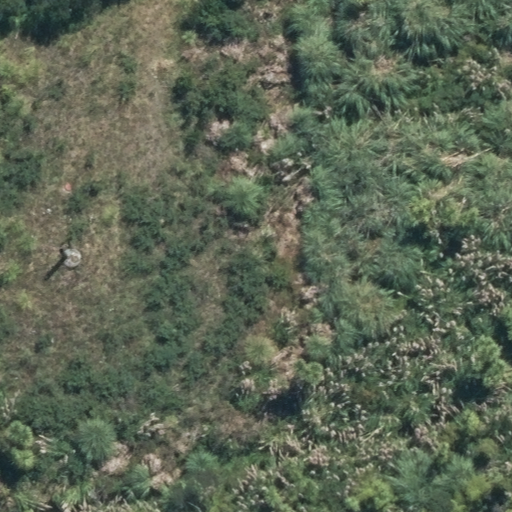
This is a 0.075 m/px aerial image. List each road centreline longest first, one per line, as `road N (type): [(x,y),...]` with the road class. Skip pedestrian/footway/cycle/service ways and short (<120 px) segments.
road 1 (track): [(193,0),(146,115),(119,245),(96,300),(24,309),(25,265),(65,208)]
road 2 (track): [(65,208),(146,115)]
